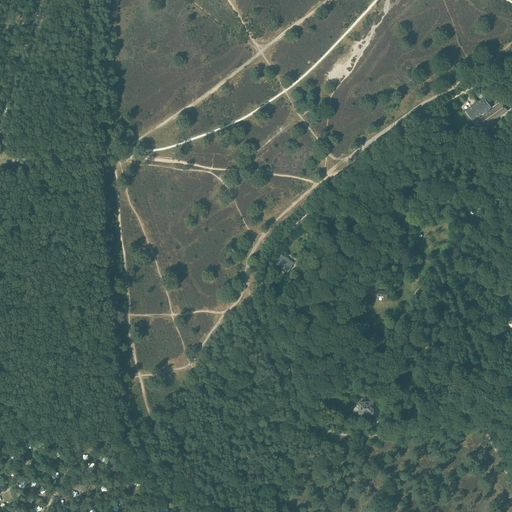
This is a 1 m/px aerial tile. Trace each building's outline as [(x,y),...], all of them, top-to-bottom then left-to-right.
[(484,98),(465,111),(473,121),(491,108),(484,98)] [(502,103),(480,118),(486,126),(507,111),(502,103)] [(291,266),(288,264),(291,261),(281,255),(275,265),(287,273),(291,266)] [(377,288),(374,288),(373,297),(378,297),(378,296),(383,296),(382,299),(386,300),(387,292),(377,290),(377,288)] [(371,403),(359,403),(359,414),(372,413),(371,403)]
